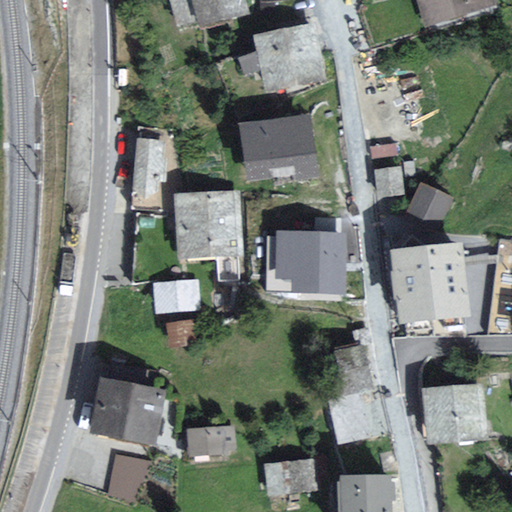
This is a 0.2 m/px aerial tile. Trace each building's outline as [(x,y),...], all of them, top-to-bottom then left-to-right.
[(258,0),(193,0),(207,33),(263,11),(258,0)] [(485,0),(423,0),(430,23),(488,7),(485,0)] [(315,27),(257,42),(272,98),(330,82),(315,27)] [(308,120),(239,130),(246,187),(316,175),(308,120)] [(163,189),(165,133),(138,132),(136,188),(163,189)] [(395,156),(369,158),(372,194),(398,192),(395,156)] [(446,203),(423,190),(406,222),(429,235),(446,203)] [(235,204),(175,210),(181,267),(241,262),(235,204)] [(511,224),(495,222),(480,327),(511,331),(511,224)] [(343,236),(281,234),(279,274),(300,274),(299,287),(340,289),(343,236)] [(459,248),(396,255),(404,321),(466,314),(459,248)] [(190,312),(190,286),(154,287),(153,313),(190,312)] [(356,356),(331,361),(339,396),(365,391),(356,356)] [(474,381),(415,389),(421,445),(482,439),(474,381)] [(109,397),(99,456),(156,465),(165,405),(109,397)] [(226,448),(222,422),(186,429),(191,456),(226,448)] [(270,463),(276,488),(311,480),(306,454),(270,463)] [(384,511),(383,497),(328,503),(329,511),(384,511)]
